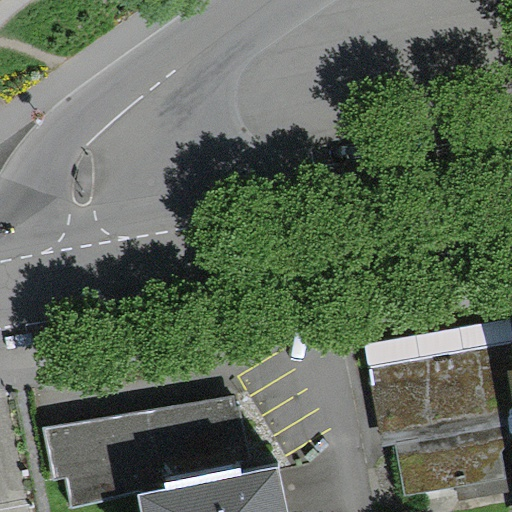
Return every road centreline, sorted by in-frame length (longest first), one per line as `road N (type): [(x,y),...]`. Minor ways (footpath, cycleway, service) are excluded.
road 1 (residential): [(511,145),(166,202),(89,246)]
road 2 (residential): [(89,246),(175,269),(511,212)]
road 3 (residential): [(89,246),(81,176),(94,139),(273,0)]
